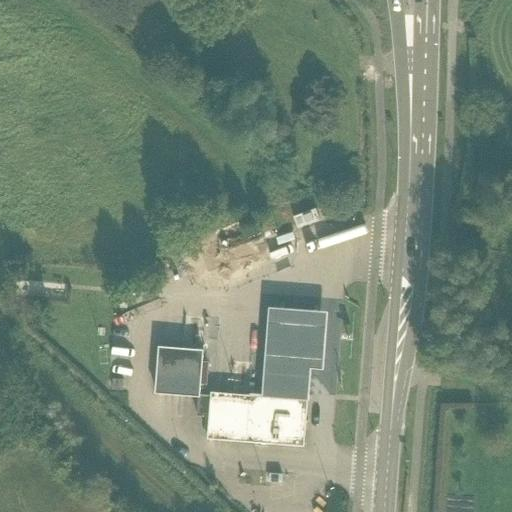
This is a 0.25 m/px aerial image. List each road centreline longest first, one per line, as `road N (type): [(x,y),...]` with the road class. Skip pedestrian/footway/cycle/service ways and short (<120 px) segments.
road 1 (secondary): [(384,511),(415,122)]
road 2 (secondary): [(393,0),(415,122)]
road 3 (secondary): [(415,122),(433,0)]
